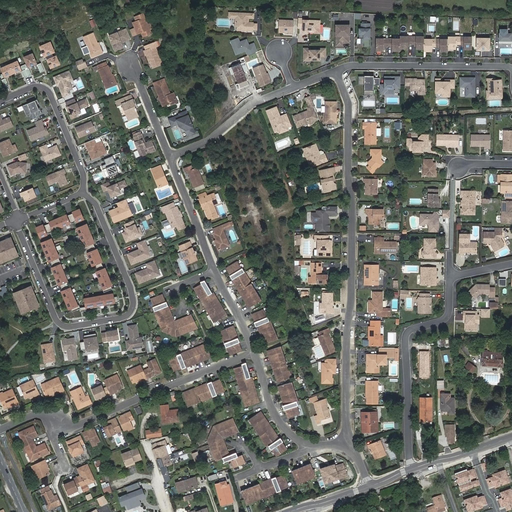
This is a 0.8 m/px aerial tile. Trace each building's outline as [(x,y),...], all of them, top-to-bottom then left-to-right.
[(331,11),(331,20),(340,20),(340,12),(331,11)] [(144,31),(146,36),(151,33),(144,13),(137,16),(139,21),(134,23),(138,34),(142,32),(144,31)] [(253,18),(254,14),(233,13),(233,18),(236,18),(235,26),(237,26),(237,30),(253,31),(253,30),(257,30),(257,24),(253,24),(253,23),(248,23),(249,18),(253,18)] [(304,19),(298,18),(298,28),(303,28),(303,32),(308,32),(308,30),(313,30),(314,32),(315,33),(319,33),(320,21),(303,20),(304,19)] [(293,21),(280,20),(279,32),(293,33),(293,21)] [(370,24),(361,24),(361,29),(359,28),(359,38),(362,38),(362,43),(364,43),(364,47),(371,47),(371,38),(371,29),(370,29),(370,24)] [(124,39),(125,41),(130,39),(127,29),(110,36),(116,50),(123,47),(122,42),(121,41),(124,39)] [(349,29),(336,29),(336,42),(349,42),(349,29)] [(100,49),(98,43),(94,33),(85,37),(92,57),(103,53),(102,48),(100,49)] [(511,34),(499,33),(499,43),(511,43),(511,46),(511,37),(511,38),(511,34)] [(412,37),(400,37),(400,39),(400,48),(408,48),(408,43),(412,44),(412,37)] [(424,37),(412,37),(412,44),(416,43),(416,48),(424,48),(424,39),(424,37)] [(460,37),(448,37),(448,40),(448,49),(456,49),(456,44),(460,44),(460,37)] [(472,37),(460,37),(460,44),(464,44),(464,49),(472,49),(472,37)] [(477,37),(477,50),(491,51),(491,37),(477,37)] [(238,38),(231,41),(236,55),(246,51),(248,55),(257,51),(254,43),(248,46),(247,44),(248,43),(247,39),(240,42),(238,38)] [(376,39),(376,51),(384,51),(384,46),(388,46),(388,39),(376,39)] [(400,39),(388,39),(388,46),(392,46),(392,51),(400,51),(400,48),(400,39)] [(436,39),(424,39),(424,48),(424,51),(432,51),(432,46),(436,46),(436,39)] [(448,40),(436,39),(436,46),(440,46),(440,51),(448,51),(448,49),(448,40)] [(51,42),(40,46),(44,56),(55,52),(51,42)] [(158,46),(157,42),(146,47),(147,51),(145,51),(147,56),(149,61),(150,60),(151,63),(153,68),(163,65),(156,47),(158,46)] [(310,49),(304,49),(304,60),(320,60),(320,57),(325,57),(325,49),(320,49),(320,50),(310,50),(310,49)] [(33,53),(24,57),(28,67),(37,63),(33,53)] [(47,59),(51,68),(60,64),(57,58),(56,55),(52,57),(47,59)] [(247,62),(249,67),(259,63),(256,58),(247,62)] [(21,70),(18,61),(10,64),(13,73),(21,70)] [(106,62),(99,65),(100,69),(99,69),(106,85),(115,82),(112,75),(108,65),(108,66),(106,62)] [(10,64),(1,68),(5,77),(13,73),(10,64)] [(263,65),(253,68),(260,86),(271,82),(270,78),(268,79),(266,74),(263,65)] [(73,80),(69,71),(55,78),(57,84),(59,83),(60,85),(59,85),(62,92),(63,91),(65,96),(70,94),(68,90),(72,89),(69,82),(73,80)] [(106,85),(107,88),(117,84),(113,75),(112,75),(115,82),(106,85)] [(358,76),(358,85),(364,85),(364,95),(374,95),(374,85),(380,85),(380,78),(367,78),(368,76),(358,76)] [(385,77),(385,85),(380,85),(380,92),(385,92),(385,88),(393,88),(394,87),(400,87),(400,77),(394,77),(394,78),(391,78),(391,77),(385,77)] [(475,78),(460,78),(460,87),(466,87),(466,97),(475,97),(475,78)] [(495,78),(488,78),(488,90),(489,95),(500,95),(500,90),(501,90),(501,79),(495,80),(495,78)] [(154,83),(159,96),(159,97),(160,96),(161,99),(160,99),(161,100),(163,106),(170,103),(173,99),(176,98),(174,93),(170,94),(164,79),(154,83)] [(410,79),(405,79),(405,85),(410,85),(410,90),(418,90),(418,95),(425,95),(425,80),(410,80),(410,79)] [(440,79),(436,79),(436,93),(442,93),(442,97),(450,97),(450,88),(455,88),(455,80),(445,80),(445,82),(440,82),(440,79)] [(487,98),(502,98),(501,90),(500,90),(500,95),(489,95),(488,90),(487,90),(487,98)] [(122,104),(126,115),(129,114),(131,117),(137,114),(136,110),(137,110),(136,107),(134,108),(133,106),(135,105),(133,100),(133,99),(130,100),(129,96),(116,101),(118,105),(122,104)] [(39,108),(38,105),(40,104),(38,99),(22,106),(24,110),(27,116),(35,112),(36,116),(42,114),(40,108),(39,108)] [(80,109),(89,105),(86,99),(77,103),(75,99),(66,102),(68,107),(67,107),(69,112),(70,111),(72,114),(70,115),(72,119),(77,117),(76,114),(81,112),(80,109)] [(337,114),(337,110),(337,102),(325,102),(325,124),(337,123),(337,114)] [(308,109),(293,115),(297,127),(307,123),(310,124),(312,123),(314,120),(316,119),(311,106),(307,107),(308,109)] [(267,111),(272,123),(274,122),(278,130),(283,128),(285,132),(290,130),(289,128),(292,126),(287,114),(283,116),(284,118),(282,119),(281,117),(277,107),(267,111)] [(177,116),(169,119),(172,127),(178,124),(179,126),(183,125),(188,136),(195,133),(186,111),(179,114),(180,115),(180,117),(179,118),(179,117),(177,116)] [(0,132),(13,127),(9,118),(2,121),(0,116),(0,115),(0,132)] [(49,134),(47,129),(46,130),(45,128),(43,125),(44,124),(42,119),(36,122),(38,127),(28,131),(32,141),(49,134)] [(96,131),(92,121),(76,128),(77,132),(79,138),(96,131)] [(274,122),(272,123),(276,133),(279,131),(281,135),(286,134),(285,132),(283,128),(278,130),(274,122)] [(366,139),(366,144),(376,144),(376,124),(364,123),(364,129),(366,129),(366,136),(366,137),(366,139)] [(142,140),(144,139),(142,134),(134,137),(136,142),(135,142),(141,156),(155,150),(151,140),(145,143),(144,143),(142,140)] [(486,144),(486,145),(486,148),(491,148),(490,135),(471,134),(471,145),(480,145),(480,144),(486,144)] [(422,147),(424,147),(429,147),(429,135),(422,135),(419,137),(419,141),(413,141),(411,139),(408,139),(408,145),(410,148),(413,148),(413,152),(424,152),(423,150),(422,149),(422,147)] [(437,145),(447,145),(455,145),(455,147),(459,147),(459,135),(437,135),(437,145)] [(15,152),(12,146),(9,139),(0,142),(0,147),(1,150),(4,157),(15,152)] [(107,153),(102,142),(96,144),(94,139),(86,143),(89,150),(92,159),(107,153)] [(61,155),(57,145),(48,149),(46,144),(40,147),(46,161),(61,155)] [(321,155),(319,151),(317,152),(316,150),(318,149),(316,144),(303,149),(305,152),(305,153),(307,153),(308,156),(307,158),(307,159),(310,168),(328,161),(324,153),(321,155)] [(373,156),(373,158),(367,163),(370,165),(367,168),(373,173),(374,172),(374,170),(376,167),(379,167),(383,163),(379,158),(379,156),(381,155),(381,150),(371,150),(371,154),(373,156)] [(117,167),(116,164),(113,156),(104,160),(106,164),(102,166),(103,169),(107,168),(110,176),(119,172),(117,167)] [(424,160),(423,177),(435,177),(436,164),(427,164),(427,160),(424,160)] [(26,173),(27,164),(17,162),(8,166),(11,175),(19,172),(26,173)] [(188,171),(194,187),(203,183),(197,167),(191,169),(190,165),(184,167),(185,172),(188,171)] [(159,170),(158,166),(152,169),(159,186),(167,183),(162,169),(159,170)] [(320,171),(323,186),(325,185),(326,193),(330,192),(331,191),(335,190),(336,188),(336,184),(334,183),(333,178),(334,178),(333,174),(335,173),(334,168),(320,171)] [(68,183),(64,174),(66,173),(64,169),(47,177),(50,185),(59,181),(61,187),(68,183)] [(511,174),(501,175),(501,193),(505,193),(505,196),(511,196),(511,174)] [(366,186),(366,189),(365,195),(377,195),(377,179),(364,179),(364,183),(366,183),(366,186)] [(119,189),(127,186),(125,181),(111,187),(109,182),(102,185),(104,191),(109,189),(112,197),(121,193),(119,189)] [(37,197),(33,188),(20,193),(22,197),(24,196),(26,202),(37,197)] [(439,202),(439,199),(439,189),(428,189),(428,207),(441,208),(441,202),(439,202)] [(464,203),(463,204),(463,209),(461,209),(461,214),(475,214),(476,196),(473,196),(472,191),(462,191),(462,196),(463,196),(463,200),(464,200),(464,202),(464,203)] [(204,206),(204,208),(208,218),(211,217),(212,218),(218,216),(213,204),(217,202),(214,193),(207,195),(205,192),(198,195),(200,198),(199,198),(201,204),(202,203),(204,204),(204,206)] [(132,215),(126,199),(118,203),(120,207),(110,211),(115,222),(132,215)] [(511,200),(503,200),(502,215),(501,216),(501,223),(511,222),(511,200)] [(177,214),(179,211),(177,207),(175,207),(173,203),(162,208),(164,212),(165,211),(169,220),(172,227),(178,225),(180,229),(185,227),(181,216),(177,214)] [(326,217),(328,217),(329,216),(329,215),(337,215),(337,207),(327,207),(327,211),(317,211),(317,213),(314,213),(312,216),(312,219),(314,222),(317,222),(317,231),(329,231),(329,226),(330,226),(330,224),(329,224),(329,219),(328,219),(326,219),(326,217)] [(84,220),(79,210),(76,211),(73,212),(74,213),(77,221),(77,222),(84,220)] [(383,218),(383,214),(383,210),(366,210),(366,214),(369,214),(369,224),(374,224),(374,219),(377,219),(383,219),(383,218)] [(437,222),(437,219),(440,216),(436,212),(433,214),(420,214),(420,224),(425,224),(428,224),(429,225),(429,232),(439,232),(439,223),(437,223),(437,222)] [(70,224),(67,216),(66,215),(62,217),(58,219),(62,228),(70,224)] [(62,228),(58,219),(53,221),(50,222),(50,223),(54,231),(62,228)] [(142,233),(140,228),(137,229),(133,221),(125,224),(127,229),(128,228),(128,230),(127,231),(127,232),(123,234),(127,242),(138,237),(137,235),(142,233)] [(229,222),(212,229),(214,233),(216,240),(218,243),(216,244),(219,250),(229,246),(223,230),(226,229),(231,227),(229,222)] [(47,234),(44,226),(43,225),(40,227),(37,228),(41,238),(47,235),(47,234)] [(80,235),(90,231),(88,228),(87,225),(77,229),(80,235)] [(91,234),(90,231),(80,235),(82,241),(92,237),(91,234)] [(484,233),(484,244),(490,244),(495,252),(504,247),(505,245),(502,241),(500,241),(499,239),(500,238),(502,237),(502,233),(494,233),(484,233)] [(460,234),(460,254),(464,254),(464,253),(477,253),(477,242),(470,243),(470,234),(460,234)] [(330,249),(330,240),(327,240),(328,236),(315,236),(315,241),(318,240),(318,250),(319,250),(320,256),(331,256),(332,249),(330,249)] [(0,260),(1,262),(5,260),(5,258),(13,255),(13,257),(18,255),(14,246),(12,247),(10,242),(12,241),(10,237),(0,241),(0,260)] [(94,240),(92,237),(82,241),(85,247),(92,244),(95,243),(94,240)] [(378,251),(387,252),(396,252),(396,242),(383,242),(383,238),(375,238),(375,242),(378,242),(378,251)] [(425,239),(424,252),(422,253),(423,257),(425,259),(436,259),(437,254),(435,254),(435,239),(425,239)] [(54,246),(52,240),(42,244),(43,246),(45,250),(54,246)] [(150,257),(148,252),(150,252),(145,240),(138,243),(140,249),(128,255),(132,264),(150,257)] [(195,254),(194,251),(190,242),(180,246),(187,264),(197,259),(195,254)] [(387,254),(387,252),(378,251),(378,242),(375,242),(374,254),(387,254)] [(57,252),(54,246),(45,250),(45,252),(47,256),(57,252)] [(99,253),(98,250),(95,251),(88,254),(90,260),(100,256),(99,253)] [(59,258),(57,252),(47,256),(48,259),(50,262),(52,261),(60,258),(59,258)] [(101,259),(100,256),(90,260),(93,266),(100,263),(103,262),(101,259)] [(160,275),(154,261),(147,264),(149,268),(147,269),(148,270),(145,271),(145,270),(136,274),(137,277),(140,283),(160,275)] [(235,284),(241,295),(243,294),(245,299),(244,300),(246,304),(248,303),(250,308),(262,301),(259,297),(258,298),(255,293),(257,292),(254,289),(253,289),(250,285),(252,284),(249,280),(248,280),(245,276),(246,275),(242,268),(241,269),(237,262),(227,268),(231,275),(230,276),(232,280),(234,279),(236,283),(235,284)] [(322,263),(312,263),(311,276),(313,279),(313,281),(317,281),(317,283),(328,284),(328,275),(322,275),(320,275),(320,273),(322,271),(322,263)] [(56,277),(65,273),(61,265),(55,267),(52,269),(54,272),(56,277)] [(366,280),(364,280),(364,285),(378,285),(379,265),(367,265),(366,280)] [(436,279),(436,268),(421,268),(421,286),(438,286),(438,280),(436,279)] [(107,272),(106,269),(103,270),(96,273),(99,281),(109,277),(107,272)] [(68,281),(65,273),(56,277),(57,279),(59,285),(61,285),(68,282),(68,281)] [(111,282),(109,277),(99,281),(103,289),(111,286),(112,285),(111,282)] [(222,307),(216,297),(215,298),(212,293),(205,281),(200,282),(202,284),(194,289),(198,296),(200,295),(202,299),(201,300),(203,303),(204,303),(207,307),(205,308),(209,315),(211,314),(213,318),(212,319),(214,323),(227,315),(225,311),(223,312),(221,308),(222,307)] [(30,286),(13,293),(21,313),(37,306),(35,301),(37,300),(30,286)] [(490,286),(478,286),(478,287),(476,289),(473,289),(470,291),(470,294),(476,300),(480,296),(489,296),(490,286)] [(74,297),(71,289),(71,288),(64,291),(62,292),(64,297),(65,300),(74,297)] [(2,291),(0,291),(0,295),(3,298),(9,295),(6,289),(2,291)] [(377,316),(388,317),(388,309),(382,309),(383,293),(373,292),(373,301),(373,303),(369,303),(369,312),(377,313),(377,316)] [(332,309),(332,305),(331,304),(331,302),(332,301),(332,293),(322,293),(322,303),(320,304),(320,313),(333,313),(333,309),(332,309)] [(431,305),(432,305),(432,298),(431,298),(431,294),(422,294),(422,298),(420,298),(420,300),(420,304),(420,315),(432,315),(432,308),(431,308),(431,305)] [(115,301),(114,299),(113,295),(104,296),(105,305),(108,305),(111,304),(115,303),(115,301)] [(153,307),(156,314),(157,314),(159,319),(158,320),(161,327),(162,327),(163,329),(177,335),(179,334),(180,335),(188,332),(188,330),(192,328),(193,330),(198,328),(192,316),(187,318),(186,317),(179,320),(179,321),(174,323),(171,319),(173,318),(170,311),(169,311),(167,307),(168,306),(167,302),(165,303),(162,295),(151,299),(154,307),(153,307)] [(105,305),(104,296),(95,298),(96,307),(98,306),(102,306),(105,305)] [(78,305),(74,297),(65,300),(68,305),(69,309),(71,308),(78,305)] [(96,307),(95,298),(85,299),(87,307),(87,308),(89,308),(93,307),(96,307)] [(490,318),(490,309),(481,309),(481,317),(490,318)] [(256,327),(257,326),(259,326),(261,331),(259,332),(261,336),(263,335),(265,340),(263,341),(265,345),(277,340),(274,334),(276,333),(274,330),(273,330),(270,325),(272,324),(270,320),(269,321),(268,317),(267,317),(263,310),(252,314),(255,322),(254,322),(256,327)] [(467,321),(466,332),(478,333),(478,325),(475,325),(475,317),(478,317),(478,313),(464,312),(464,317),(465,317),(465,321),(467,321)] [(369,345),(379,345),(380,335),(380,321),(371,321),(371,327),(369,327),(369,336),(369,345)] [(143,343),(142,338),(136,339),(136,337),(139,337),(137,325),(128,327),(131,341),(126,342),(128,350),(142,348),(141,343),(143,343)] [(224,339),(223,340),(226,348),(227,347),(230,355),(241,351),(238,343),(239,342),(237,335),(235,335),(233,331),(235,330),(233,326),(220,331),(221,335),(223,334),(224,339)] [(176,337),(180,335),(179,334),(177,335),(163,329),(162,327),(161,327),(162,330),(176,337)] [(328,337),(329,337),(328,333),(329,332),(328,329),(319,333),(320,336),(318,336),(325,355),(335,351),(331,342),(330,343),(328,337)] [(120,340),(118,330),(114,331),(106,332),(107,333),(102,333),(103,343),(120,340)] [(99,348),(97,335),(92,336),(92,334),(84,336),(85,342),(80,343),(82,350),(87,349),(87,350),(99,348)] [(78,359),(75,338),(69,339),(62,340),(64,351),(67,350),(69,361),(78,359)] [(56,361),(52,343),(50,344),(42,345),(45,363),(56,361)] [(186,354),(185,352),(177,356),(177,357),(170,360),(174,371),(182,368),(182,369),(194,365),(193,363),(198,361),(202,359),(203,361),(211,357),(205,344),(201,346),(202,347),(198,349),(197,348),(189,351),(190,352),(186,354)] [(285,360),(283,352),(281,353),(279,347),(266,351),(268,356),(270,355),(271,360),(273,365),(271,366),(274,374),(275,374),(277,379),(276,379),(277,383),(291,378),(290,375),(288,375),(287,370),(288,370),(287,365),(285,366),(284,360),(285,360)] [(400,348),(396,348),(396,351),(379,351),(379,355),(367,355),(366,372),(373,372),(373,368),(376,368),(376,365),(386,365),(386,357),(396,358),(396,361),(400,361),(400,348)] [(429,351),(419,351),(419,378),(429,378),(429,351)] [(487,351),(483,351),(482,366),(503,367),(504,353),(487,352),(487,351)] [(144,370),(147,378),(155,375),(157,374),(161,372),(156,358),(148,362),(150,367),(144,370)] [(332,370),(335,370),(335,359),(327,359),(327,363),(322,363),(322,383),(331,383),(332,373),(332,370)] [(238,381),(239,385),(240,385),(242,390),(240,390),(243,398),(244,398),(245,402),(244,402),(245,407),(260,403),(258,398),(257,399),(255,394),(257,394),(254,382),(252,382),(251,377),(246,363),(241,364),(242,367),(234,369),(236,377),(237,376),(239,381),(238,381)] [(471,364),(467,369),(472,372),(476,367),(471,364)] [(144,379),(147,378),(144,370),(141,365),(131,369),(133,372),(129,373),(133,382),(135,381),(143,378),(144,379)] [(114,375),(105,379),(107,386),(111,394),(115,392),(114,390),(121,387),(124,386),(120,376),(115,378),(114,375)] [(61,392),(65,390),(59,377),(46,383),(47,385),(43,387),(47,396),(53,393),(61,390),(61,392)] [(37,395),(40,394),(34,380),(24,384),(25,386),(22,388),(24,394),(26,398),(29,396),(36,393),(37,395)] [(203,385),(187,391),(188,393),(184,395),(188,407),(192,405),(191,404),(195,402),(196,403),(204,400),(204,399),(208,397),(209,398),(217,395),(216,394),(224,391),(219,380),(212,383),(211,382),(207,383),(208,385),(203,387),(203,385)] [(377,404),(378,382),(367,381),(366,404),(377,404)] [(295,392),(294,388),(292,388),(290,383),(278,387),(279,391),(281,391),(283,396),(281,396),(282,401),(284,400),(286,405),(284,405),(282,406),(284,411),(286,410),(288,418),(299,414),(296,407),(298,406),(297,402),(298,401),(297,397),(295,398),(293,392),(295,392)] [(111,394),(107,386),(104,388),(103,384),(92,389),(97,398),(100,397),(107,394),(108,395),(111,394)] [(84,406),(93,402),(89,395),(86,396),(82,387),(72,391),(73,395),(74,398),(79,408),(84,406)] [(16,404),(19,402),(13,388),(4,392),(3,393),(4,395),(1,397),(5,406),(10,404),(15,402),(16,404)] [(314,416),(316,424),(320,423),(319,420),(329,417),(325,405),(326,405),(324,399),(318,402),(314,403),(316,408),(315,408),(318,415),(314,416)] [(420,399),(420,422),(430,422),(430,399),(420,399)] [(443,399),(441,399),(440,412),(448,412),(448,414),(454,414),(454,399),(443,399)] [(167,420),(177,419),(176,410),(160,412),(162,423),(168,423),(167,420)] [(272,449),(276,456),(286,450),(282,443),(283,442),(280,438),(279,439),(277,440),(275,436),(276,435),(269,424),(267,425),(265,421),(262,417),(263,416),(261,412),(249,419),(253,424),(251,425),(256,432),(257,431),(260,435),(259,436),(261,440),(263,439),(266,443),(264,444),(266,448),(268,446),(271,450),(272,449)] [(127,416),(121,419),(119,419),(124,432),(128,430),(133,428),(130,422),(134,420),(130,413),(127,415),(127,416)] [(363,432),(368,431),(368,430),(373,430),(373,431),(377,431),(377,413),(363,414),(363,432)] [(108,438),(121,432),(116,419),(112,421),(113,423),(108,425),(103,427),(108,438)] [(209,445),(212,453),(213,452),(215,457),(213,458),(215,461),(222,458),(224,463),(231,460),(234,468),(244,464),(241,455),(237,457),(236,453),(229,455),(228,456),(226,451),(227,451),(224,443),(223,444),(221,438),(223,437),(224,438),(232,435),(231,434),(237,431),(232,419),(228,421),(229,422),(225,424),(224,422),(216,426),(217,427),(214,428),(209,441),(210,444),(209,445)] [(446,444),(456,444),(456,424),(446,424),(446,444)] [(207,441),(209,445),(210,444),(209,441),(214,428),(217,427),(216,426),(213,427),(207,441)] [(19,434),(25,448),(31,445),(29,440),(32,439),(37,436),(35,432),(33,427),(19,434)] [(147,438),(163,437),(162,428),(146,429),(147,438)] [(91,446),(96,444),(99,442),(94,430),(92,431),(86,434),(85,433),(82,434),(85,442),(88,440),(91,446)] [(119,446),(126,443),(121,432),(114,436),(119,446)] [(80,446),(83,445),(81,440),(80,437),(69,442),(66,443),(70,451),(71,453),(72,457),(83,453),(80,446)] [(371,451),(372,454),(374,459),(385,455),(379,440),(367,445),(369,449),(371,449),(371,451)] [(165,446),(166,446),(164,441),(152,446),(159,468),(171,464),(168,456),(171,455),(171,453),(168,454),(167,454),(165,446)] [(31,445),(25,448),(31,461),(48,453),(46,448),(44,444),(36,448),(35,448),(33,444),(31,445)] [(120,456),(124,466),(130,464),(129,463),(131,462),(132,464),(140,460),(136,450),(120,456)] [(191,466),(200,462),(198,458),(189,462),(191,466)] [(46,460),(33,466),(37,476),(39,475),(41,478),(50,474),(48,470),(46,465),(47,464),(46,460)] [(309,478),(315,476),(310,464),(306,465),(306,467),(301,469),(297,471),(296,469),(292,471),(296,483),(302,481),(302,482),(310,479),(309,478)] [(343,477),(346,473),(345,470),(337,472),(334,464),(320,468),(325,483),(343,477)] [(83,493),(89,491),(88,488),(87,489),(86,487),(96,482),(88,466),(79,470),(81,476),(83,479),(78,481),(80,487),(81,489),(83,493)] [(473,468),(454,475),(457,485),(476,479),(473,468)] [(504,470),(486,475),(490,489),(509,484),(504,470)] [(232,473),(234,479),(241,477),(239,471),(232,473)] [(267,481),(255,485),(256,487),(251,489),(250,487),(246,489),(246,491),(241,492),(246,504),(250,503),(249,501),(254,499),(255,501),(259,499),(258,498),(264,496),(264,497),(268,496),(268,494),(272,492),(273,494),(281,491),(280,489),(288,486),(284,476),(276,479),(275,477),(271,479),(272,480),(268,482),(267,481)] [(176,483),(179,492),(197,486),(195,477),(176,483)] [(78,488),(80,487),(78,481),(77,479),(75,481),(75,482),(69,485),(65,487),(69,496),(79,491),(78,488)] [(477,481),(458,487),(460,492),(478,486),(477,481)] [(101,484),(105,495),(112,492),(108,482),(101,484)] [(216,486),(223,505),(234,502),(228,486),(227,486),(225,482),(220,483),(220,484),(216,486)] [(511,496),(509,488),(496,493),(501,511),(503,511),(511,509),(511,496)] [(61,504),(57,496),(55,497),(54,495),(51,489),(42,493),(49,509),(61,504)] [(141,490),(119,498),(122,506),(126,504),(127,507),(139,502),(138,499),(144,497),(141,490)] [(483,493),(463,499),(467,511),(473,511),(487,508),(483,493)] [(446,508),(447,508),(442,496),(433,499),(434,504),(435,507),(427,510),(427,511),(438,511),(446,508)] [(108,504),(105,497),(98,500),(99,503),(102,502),(103,506),(108,504)]
